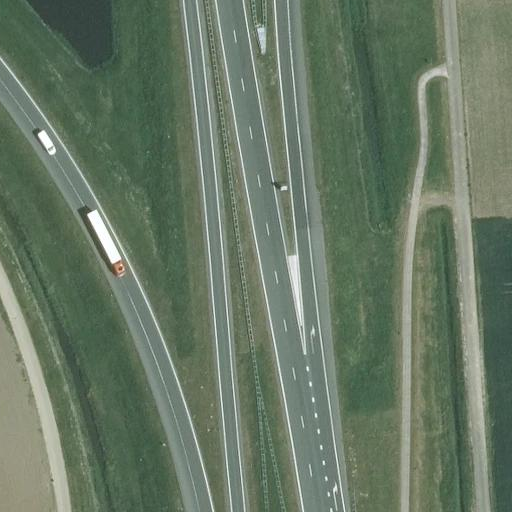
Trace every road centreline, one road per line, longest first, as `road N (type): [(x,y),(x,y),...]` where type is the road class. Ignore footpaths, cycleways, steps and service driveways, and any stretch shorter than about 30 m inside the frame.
road 1 (trunk): [(186,0),(235,511)]
road 2 (motorway): [(0,73),(86,198),(145,317),(204,511)]
road 3 (unclassified): [(484,511),(454,71)]
road 4 (trunk): [(291,363),(228,0)]
road 5 (motorway): [(291,363),(304,256),(282,0)]
road 6 (trunk): [(316,511),(291,363)]
